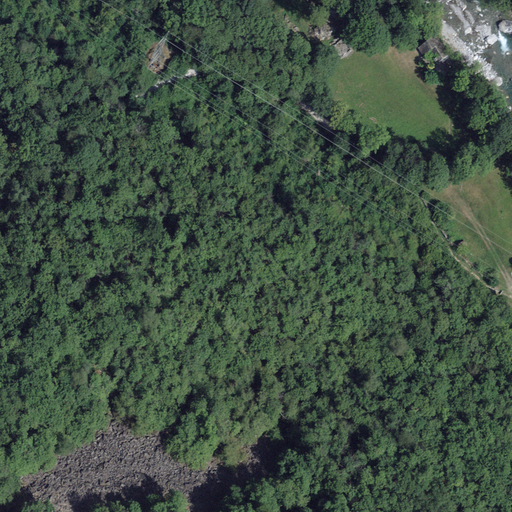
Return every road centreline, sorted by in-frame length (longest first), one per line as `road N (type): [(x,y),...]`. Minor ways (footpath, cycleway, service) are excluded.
road 1 (track): [(433,256),(361,169),(273,104),(247,48)]
road 2 (track): [(511,375),(493,364),(433,256)]
